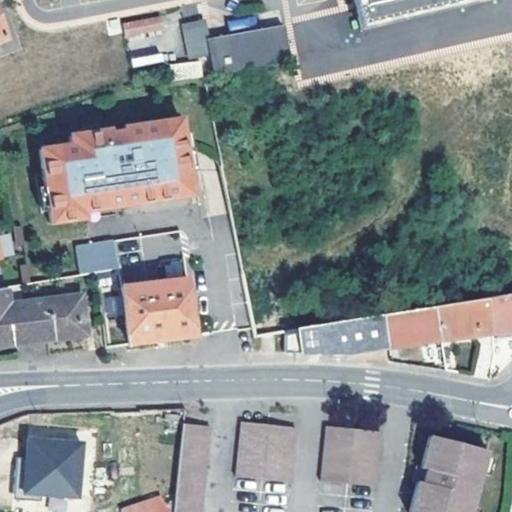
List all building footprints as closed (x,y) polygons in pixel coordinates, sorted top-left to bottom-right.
[(351,0),(359,29),(483,0),(351,0)] [(229,20),(230,31),(255,30),(254,18),(229,20)] [(141,19),(122,23),(125,36),(144,33),(141,19)] [(181,25),(188,60),(209,55),(213,75),(288,61),(282,25),(208,40),(204,21),(181,25)] [(188,60),(191,79),(203,77),(213,75),(209,55),(188,60)] [(39,148),(49,222),(82,218),(81,211),(191,196),(180,119),(121,127),(122,132),(111,133),(110,129),(68,134),(69,143),(39,148)] [(507,196),(508,142),(455,142),(455,197),(507,196)] [(20,228),(14,229),(16,245),(23,244),(20,228)] [(114,240),(76,247),(80,273),(118,266),(114,240)] [(26,264),(19,265),(22,283),(28,282),(26,264)] [(253,338),(283,332),(269,270),(241,274),(253,338)] [(131,271),(118,273),(120,287),(133,285),(131,271)] [(187,278),(133,285),(120,287),(127,346),(161,341),(195,337),(187,278)] [(6,287),(0,288),(0,347),(87,337),(80,294),(8,303),(6,287)] [(511,293),(483,298),(488,333),(511,329),(511,293)] [(483,298),(433,307),(439,340),(461,337),(488,333),(483,298)] [(433,307),(382,315),(388,347),(408,344),(439,340),(433,307)] [(382,315),(316,325),(320,354),(343,354),(388,347),(382,315)] [(316,325),(283,332),(284,353),(301,353),(320,354),(316,325)] [(295,427),(243,423),(238,477),(291,482),(295,427)] [(183,425),(173,511),(203,511),(212,428),(183,425)] [(380,432),(326,427),(321,480),(374,486),(380,432)] [(471,511),(475,498),(469,496),(471,489),(473,482),(479,483),(486,451),(428,436),(420,467),(416,466),(412,481),(416,483),(408,511),(471,511)] [(77,496),(80,443),(29,440),(28,459),(27,473),(17,472),(15,492),(77,496)] [(17,472),(27,473),(28,459),(17,458),(17,472)] [(167,511),(162,498),(124,511),(167,511)]
